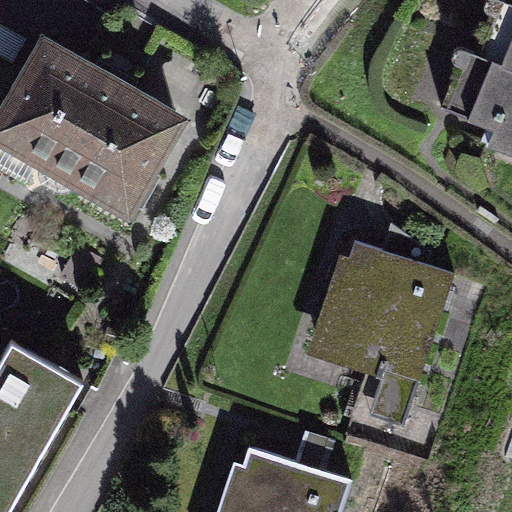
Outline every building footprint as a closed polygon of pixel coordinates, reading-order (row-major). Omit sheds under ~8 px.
[(44,18),(0,97),(0,133),(135,207),(194,100),(44,18)] [(511,26),(497,67),(483,61),(458,127),(490,140),(485,154),(511,164),(511,26)] [(454,274),(344,240),(313,339),(386,362),(374,402),(411,413),(454,274)] [(23,335),(14,349),(0,346),(0,511),(7,511),(8,507),(13,509),(93,371),(23,335)] [(343,511),(356,473),(237,437),(213,511),(343,511)]
